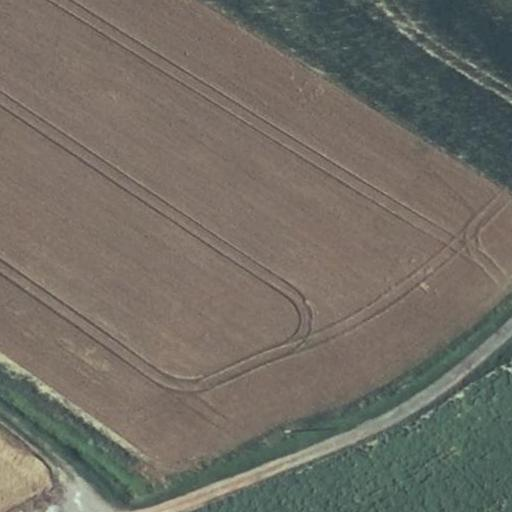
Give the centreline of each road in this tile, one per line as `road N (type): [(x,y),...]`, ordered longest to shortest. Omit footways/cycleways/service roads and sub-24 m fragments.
road 1 (unclassified): [(511,325),(414,402),(360,433),(153,511)]
road 2 (track): [(0,411),(107,511)]
